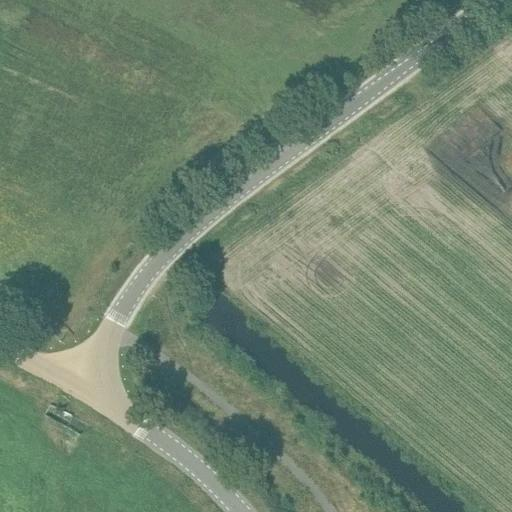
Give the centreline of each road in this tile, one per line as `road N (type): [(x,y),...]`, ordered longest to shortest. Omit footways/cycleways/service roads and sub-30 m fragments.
road 1 (tertiary): [(80,386),(137,288),(201,220),(497,0)]
road 2 (secondary): [(240,511),(179,453),(80,386)]
